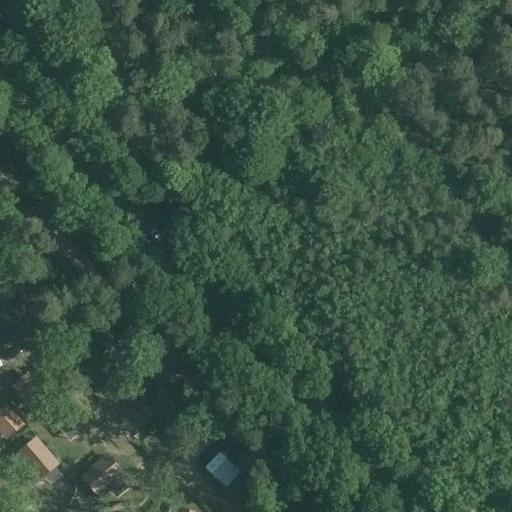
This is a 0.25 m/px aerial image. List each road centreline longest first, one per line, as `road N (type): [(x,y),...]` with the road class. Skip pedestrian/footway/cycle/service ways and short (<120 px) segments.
road 1 (tertiary): [(418,511),(0,75)]
road 2 (unknown): [(307,511),(205,418),(65,262)]
